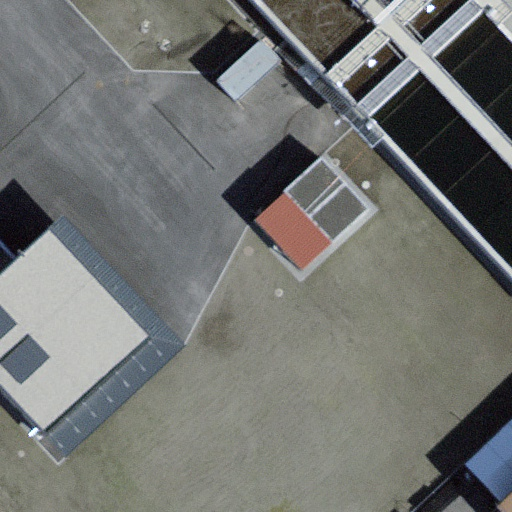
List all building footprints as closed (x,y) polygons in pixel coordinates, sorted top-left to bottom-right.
[(320,145),(250,211),(302,265),(371,199),(320,145)] [(511,203),(465,203),(464,257),(511,257),(511,203)] [(0,235),(0,373),(54,431),(168,325),(55,205),(10,247),(0,235)] [(484,473),(511,447),(511,414),(467,455),(484,473)] [(333,511),(295,475),(258,511),(333,511)]
